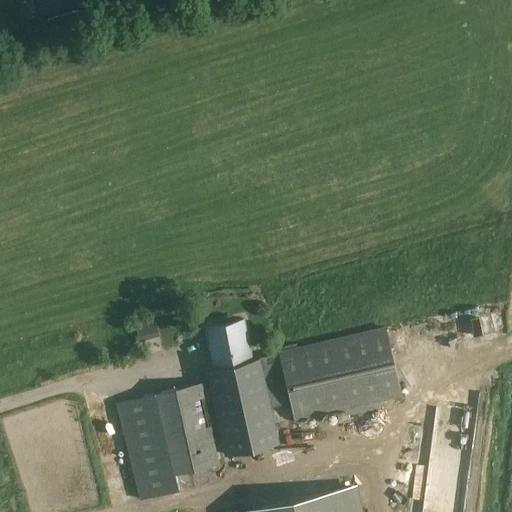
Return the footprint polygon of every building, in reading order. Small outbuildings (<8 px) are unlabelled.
[(251,358),(242,319),(207,327),(216,367),(209,368),(228,451),(276,440),(269,408),(290,403),(294,419),(400,395),(385,328),(251,358)] [(498,321),(441,324),(442,351),(500,348),(498,321)] [(221,462),(201,383),(117,404),(139,503),(211,484),(205,465),(221,462)] [(457,437),(482,437),(482,408),(457,408),(457,437)] [(357,511),(351,484),(231,511),(230,511),(357,511)]
